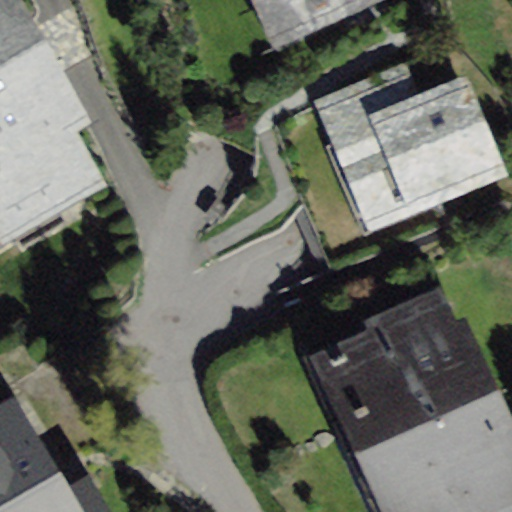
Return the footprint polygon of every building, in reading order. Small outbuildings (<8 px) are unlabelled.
[(0,0),(0,245),(96,191),(63,137),(76,130),(0,0)] [(233,0),(262,63),(399,3),(397,0),(233,0)] [(399,74),(317,106),(351,191),(432,159),(399,74)] [(346,333),(286,352),(355,511),(511,511),(511,505),(500,482),(511,476),(511,468),(430,293),(344,324),(346,333)] [(85,511),(61,511),(0,406),(0,511),(85,511)]
